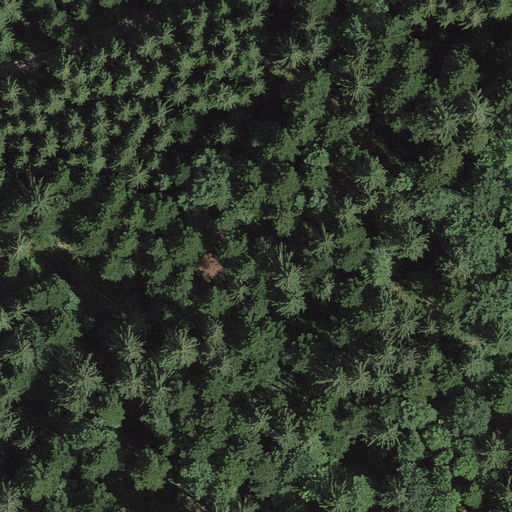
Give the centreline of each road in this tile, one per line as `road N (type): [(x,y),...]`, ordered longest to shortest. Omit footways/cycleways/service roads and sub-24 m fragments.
road 1 (track): [(136,511),(511,389)]
road 2 (track): [(185,0),(0,74)]
